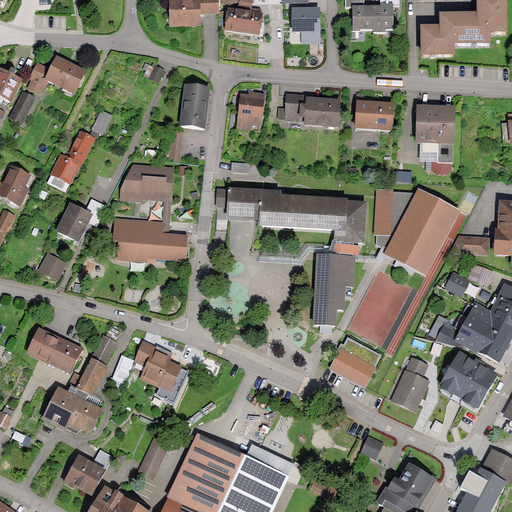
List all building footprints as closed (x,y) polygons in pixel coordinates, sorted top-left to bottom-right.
[(166,0),(167,28),(197,29),(197,16),(214,17),(214,0),(166,0)] [(250,8),(250,0),(220,0),(220,6),(250,8)] [(342,0),(342,9),(348,8),(360,8),(360,0),(342,0)] [(370,8),(371,31),(391,31),(391,7),(398,7),(397,0),(376,0),(376,8),(370,8)] [(424,58),(458,59),(459,48),(491,48),(492,37),(507,37),(507,0),(475,0),(475,17),(441,17),(441,30),(425,29),(424,58)] [(225,8),(221,32),(258,37),(262,14),(225,8)] [(348,8),(349,32),(371,31),(370,8),(360,8),(348,8)] [(293,35),(320,35),(320,11),(293,11),(293,35)] [(74,97),(86,73),(57,59),(50,73),(38,67),(26,91),(39,97),(46,83),(74,97)] [(160,86),(165,73),(156,69),(150,81),(160,86)] [(0,98),(12,104),(24,81),(3,70),(0,77),(0,98)] [(182,127),(206,131),(212,88),(189,84),(182,127)] [(259,128),(261,97),(237,95),(233,131),(246,132),(247,127),(259,128)] [(22,96),(9,121),(24,128),(37,103),(22,96)] [(336,132),(339,104),(283,99),(280,127),(336,132)] [(350,131),(389,135),(392,105),(353,101),(350,131)] [(452,108),(413,106),(411,145),(418,145),(417,165),(449,167),(452,108)] [(105,137),(114,118),(102,113),(93,132),(105,137)] [(64,151),(48,186),(69,195),(95,139),(80,132),(69,154),(64,151)] [(184,134),(173,133),(171,164),(181,165),(184,134)] [(12,163),(0,184),(0,204),(6,208),(19,215),(40,179),(12,163)] [(113,221),(115,262),(186,262),(188,236),(168,235),(177,169),(131,166),(120,189),(118,201),(162,204),(160,221),(113,221)] [(223,206),(223,220),(255,221),(255,228),(330,230),(330,256),(313,256),(311,328),(333,328),(334,312),(342,312),(343,289),(352,289),(352,253),(363,254),(364,198),(278,195),(278,190),(224,188),(223,206)] [(458,210),(413,189),(375,191),(372,237),(387,239),(381,255),(423,277),(458,210)] [(71,204),(56,235),(78,246),(88,225),(95,228),(105,207),(90,200),(85,211),(71,204)] [(511,203),(495,203),(495,233),(511,233),(511,203)] [(0,218),(0,248),(19,215),(6,208),(0,218)] [(511,233),(495,233),(491,233),(490,258),(511,258),(511,233)] [(466,264),(475,246),(458,237),(449,256),(466,264)] [(64,267),(46,257),(35,275),(54,286),(64,267)] [(489,289),(495,273),(475,266),(469,282),(489,289)] [(454,275),(446,292),(464,300),(472,283),(454,275)] [(511,286),(505,282),(490,309),(511,321),(511,286)] [(511,321),(490,309),(474,300),(450,341),(464,348),(495,363),(511,333),(511,321)] [(84,350),(40,329),(28,355),(71,376),(84,350)] [(117,346),(103,339),(75,395),(88,401),(117,346)] [(367,391),(384,358),(348,339),(331,372),(367,391)] [(172,356),(141,343),(134,360),(146,365),(138,382),(170,396),(183,368),(169,362),(172,356)] [(434,402),(464,418),(495,363),(464,348),(434,402)] [(124,357),(114,381),(126,386),(137,362),(124,357)] [(408,358),(389,404),(414,414),(433,368),(408,358)] [(75,395),(59,386),(41,420),(65,433),(69,425),(91,437),(105,411),(88,401),(75,395)] [(511,401),(496,427),(511,436),(511,434),(511,401)] [(5,408),(0,417),(0,427),(7,431),(16,414),(5,408)] [(381,441),(368,435),(362,447),(374,453),(381,441)] [(241,459),(191,436),(163,499),(191,511),(268,511),(290,463),(267,453),(268,450),(249,442),(241,459)] [(157,481),(167,449),(151,444),(141,476),(157,481)] [(511,458),(490,447),(455,511),(491,511),(509,477),(511,478),(511,458)] [(89,498),(110,458),(97,451),(91,463),(74,455),(59,483),(89,498)] [(411,511),(432,477),(405,462),(383,502),(400,511),(411,511)] [(101,487),(84,511),(140,511),(117,497),(101,487)] [(400,511),(383,502),(377,511),(400,511)] [(14,511),(0,503),(0,511),(14,511)] [(180,511),(163,503),(158,511),(180,511)]
